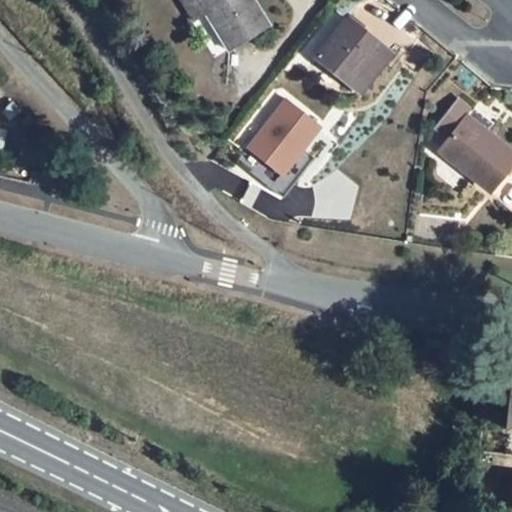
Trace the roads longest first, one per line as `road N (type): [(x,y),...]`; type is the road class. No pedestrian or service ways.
road 1 (residential): [(287,286),(277,259),(204,193),(60,0)]
road 2 (residential): [(0,35),(143,184),(164,226),(159,255)]
road 3 (unclassified): [(287,286),(405,308),(511,316)]
road 4 (primary): [(0,430),(172,511)]
road 5 (unclassified): [(0,215),(159,255)]
road 6 (unclassified): [(159,255),(287,286)]
